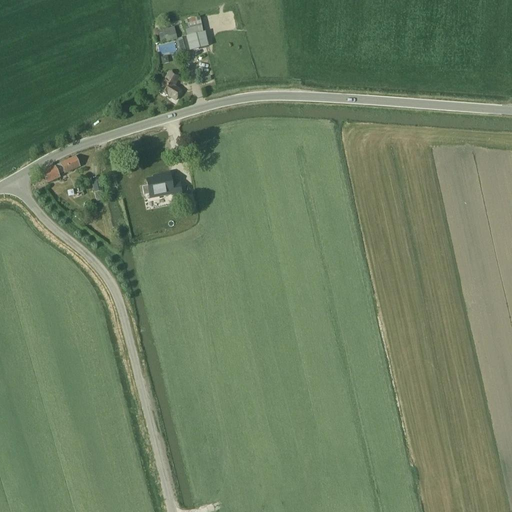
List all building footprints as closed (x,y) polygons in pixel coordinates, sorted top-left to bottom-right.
[(174,28),(162,30),(157,32),(160,42),(165,41),(165,43),(177,40),(174,28)] [(186,38),(190,53),(207,49),(203,34),(186,38)] [(177,40),(181,56),(190,53),(186,38),(177,40)] [(174,87),(179,79),(170,73),(159,91),(168,97),(168,96),(176,101),(181,92),(174,87)] [(75,158),(43,172),(47,183),(59,178),(57,175),(64,172),(65,174),(79,167),(75,158)] [(150,199),(173,194),(173,197),(182,195),(179,184),(172,185),(170,175),(161,176),(161,178),(146,181),(147,187),(142,188),(144,197),(149,196),(150,199)] [(90,180),(94,194),(96,203),(103,201),(101,192),(102,192),(99,178),(90,180)]
